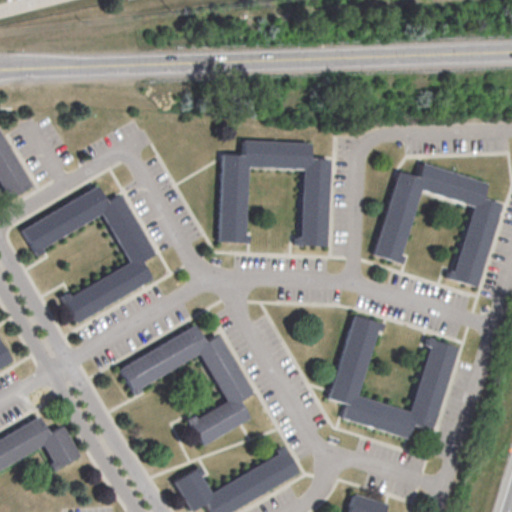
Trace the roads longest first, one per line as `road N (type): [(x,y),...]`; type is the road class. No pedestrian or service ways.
road 1 (residential): [(442,488),(337,461),(135,157),(117,155),(0,225)]
road 2 (residential): [(435,511),(511,270),(439,132),(390,134),(369,141),(356,163),(352,284)]
road 3 (residential): [(0,403),(214,281),(352,284),(495,328)]
road 4 (tertiary): [(0,70),(511,52)]
road 5 (residential): [(158,511),(0,249)]
road 6 (residential): [(0,287),(136,511)]
